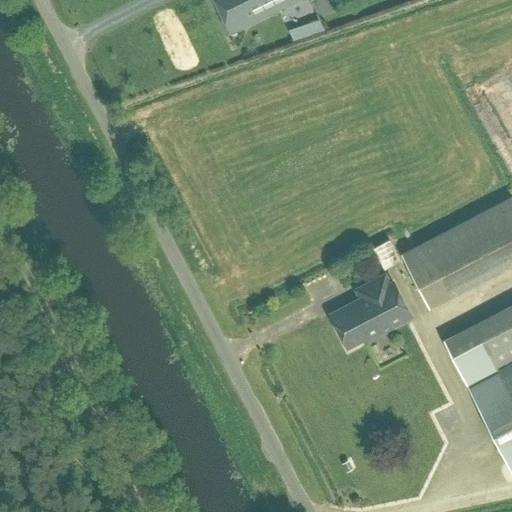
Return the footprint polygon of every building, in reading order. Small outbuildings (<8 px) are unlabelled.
[(214,0),(230,32),(295,0),(214,0)] [(430,308),(471,286),(442,231),(401,253),(430,308)] [(357,295),(327,311),(346,348),(363,340),(364,342),(412,316),(392,280),(390,281),(384,271),(353,287),(357,295)] [(324,309),(351,295),(345,284),(318,299),(324,309)] [(511,305),(439,335),(459,386),(465,383),(504,477),(511,473),(511,305)]
